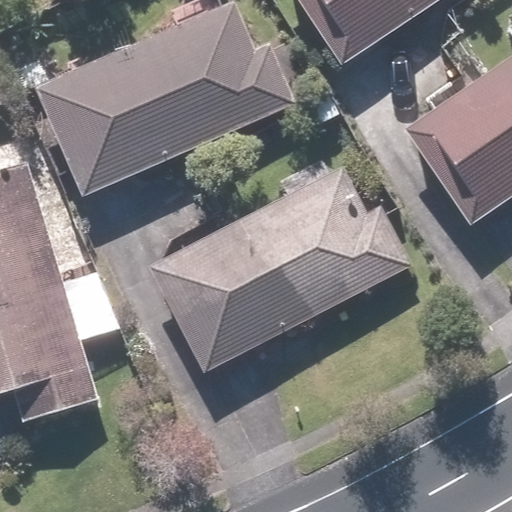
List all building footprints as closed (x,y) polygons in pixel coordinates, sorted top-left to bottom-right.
[(284,0),(333,73),(441,0),(284,0)] [(228,7),(25,95),(73,204),(291,109),(263,44),(247,51),(228,7)] [(511,27),(501,36),(511,52),(511,58),(399,135),(465,231),(511,198),(511,27)] [(365,223),(330,155),(285,178),(293,193),(142,271),(197,379),(406,272),(378,217),(365,223)] [(94,405),(20,171),(0,176),(0,399),(7,398),(17,429),(94,405)]
